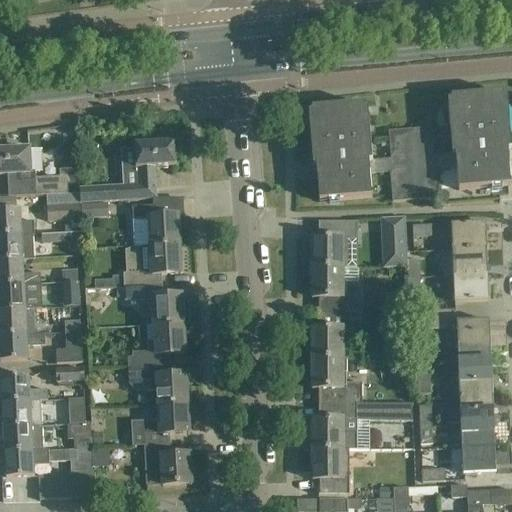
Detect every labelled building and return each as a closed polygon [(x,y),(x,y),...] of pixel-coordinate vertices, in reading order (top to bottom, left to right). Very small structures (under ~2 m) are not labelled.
[(455,155),(458,192),(511,188),(508,151),(511,151),(507,106),(500,107),(499,100),(503,100),(503,95),(451,99),(451,104),(456,104),(456,111),(448,111),(452,155),(455,155)] [(316,167),(319,204),(369,199),(366,163),(372,162),(368,118),(360,118),(360,112),(364,111),(364,106),(312,111),(312,116),(316,115),(317,122),(309,123),(313,167),(316,167)] [(387,174),(390,204),(437,200),(434,170),(449,169),(448,156),(433,157),(431,129),(388,133),(390,161),(376,162),(377,175),(387,174)] [(65,142),(59,152),(70,159),(76,148),(65,142)] [(79,204),(156,200),(155,169),(175,168),(174,144),(134,146),(134,151),(121,152),(123,186),(78,188),(79,196),(79,204)] [(29,151),(0,152),(0,176),(7,176),(8,199),(45,197),(67,195),(67,185),(75,184),(74,171),(58,171),(59,178),(35,180),(35,174),(42,173),(40,150),(29,151)] [(81,234),(79,204),(79,196),(68,197),(67,195),(45,197),(47,225),(64,224),(65,235),(81,234)] [(108,219),(107,205),(81,207),(82,220),(108,219)] [(143,248),(150,248),(179,246),(178,218),(158,219),(158,208),(131,209),(132,223),(133,249),(143,248)] [(0,237),(28,236),(34,236),(33,223),(20,224),(19,211),(0,212),(0,237)] [(394,269),(405,269),(405,254),(404,220),(380,221),(382,269),(394,269)] [(312,240),(312,270),(341,270),(340,255),(345,255),(345,241),(356,241),(356,223),(318,224),(318,240),(312,240)] [(449,226),(450,253),(486,251),(485,225),(449,226)] [(431,238),(431,226),(412,227),(412,239),(431,238)] [(81,248),(81,234),(65,235),(41,236),(41,246),(72,245),(72,248),(81,248)] [(0,262),(21,261),(34,261),(32,237),(34,237),(34,236),(28,236),(0,237),(0,262)] [(162,287),(161,277),(181,276),(179,246),(150,248),(143,248),(144,275),(124,275),(125,288),(162,287)] [(487,277),(486,251),(450,253),(451,278),(487,277)] [(407,280),(420,280),(420,261),(406,262),(405,254),(405,269),(407,269),(407,280)] [(21,261),(0,262),(0,286),(40,285),(40,275),(22,276),(21,261)] [(358,283),(357,270),(341,270),(312,270),(311,300),(318,300),(318,315),(346,315),(345,283),(358,283)] [(61,273),(61,284),(77,284),(77,273),(61,273)] [(112,281),(94,282),(94,291),(124,289),(124,277),(112,277),(112,281)] [(488,303),(487,277),(451,278),(452,304),(488,303)] [(420,280),(407,280),(408,314),(429,313),(429,302),(421,302),(420,280)] [(78,296),(77,284),(61,284),(62,297),(78,296)] [(40,285),(0,286),(0,312),(24,311),(23,287),(41,286),(40,285)] [(162,287),(125,288),(125,303),(153,301),(154,328),(183,326),(182,297),(162,298),(162,287)] [(0,312),(0,337),(13,337),(37,336),(36,311),(24,311),(0,312)] [(332,360),(341,360),(351,360),(351,331),(362,331),(363,315),(346,315),(318,315),(318,331),(312,331),(312,361),(332,360)] [(439,331),(438,319),(415,319),(415,331),(439,331)] [(64,323),(65,334),(80,334),(80,322),(64,323)] [(457,350),(490,349),(489,322),(456,324),(456,326),(450,326),(451,350),(457,350)] [(127,360),(128,368),(166,367),(165,357),(185,356),(183,326),(154,328),(156,354),(132,355),(132,359),(127,360)] [(80,334),(65,334),(65,351),(55,352),(56,366),(82,365),(80,334)] [(37,336),(13,337),(0,337),(0,363),(27,362),(26,349),(45,348),(44,335),(37,336)] [(490,349),(457,350),(458,376),(491,374),(490,349)] [(416,358),(417,377),(429,377),(428,357),(416,358)] [(351,360),(341,360),(332,360),(312,361),(312,391),(318,391),(318,406),(361,406),(361,385),(345,385),(345,373),(346,373),(346,361),(351,361),(351,360)] [(166,367),(128,368),(129,386),(137,393),(158,392),(159,407),(187,405),(186,377),(166,378),(166,367)] [(84,388),(83,370),(55,371),(56,390),(84,388)] [(459,401),(492,400),(491,374),(458,376),(459,401)] [(429,377),(417,377),(418,397),(430,396),(429,377)] [(2,405),(40,403),(47,402),(47,392),(29,392),(29,378),(0,379),(2,405)] [(493,425),(492,400),(459,401),(460,414),(448,414),(448,426),(460,426),(493,425)] [(69,426),(72,426),(85,426),(84,401),(68,401),(69,426)] [(3,430),(41,428),(40,403),(2,405),(3,430)] [(187,405),(159,407),(159,422),(130,423),(131,448),(144,447),(170,446),(169,436),(189,435),(187,405)] [(312,451),(347,450),(356,450),(356,435),(346,435),(346,422),(355,422),(356,407),(361,407),(361,406),(318,406),(318,422),(312,422),(312,451)] [(418,408),(419,428),(432,427),(431,408),(418,408)] [(72,426),(73,451),(76,451),(93,450),(91,425),(85,426),(72,426)] [(461,451),(494,450),(493,425),(460,426),(461,451)] [(432,446),(432,427),(419,428),(419,447),(432,446)] [(41,428),(3,430),(4,454),(32,453),(42,452),(41,428)] [(102,434),(93,435),(94,448),(103,448),(102,434)] [(170,457),(170,446),(144,447),(146,489),(191,487),(190,456),(170,457)] [(70,461),(71,477),(82,476),(94,476),(93,450),(76,451),(76,460),(70,461)] [(356,450),(347,450),(312,451),(312,482),(318,482),(318,498),(348,498),(347,452),(356,452),(356,450)] [(494,450),(461,451),(462,477),(495,475),(494,450)] [(48,464),(47,452),(42,452),(32,453),(4,454),(6,480),(33,479),(33,467),(48,467),(48,464)] [(445,483),(444,471),(421,472),(421,484),(445,483)] [(72,501),(83,501),(82,476),(71,477),(72,501)] [(94,476),(82,476),(83,501),(95,500),(94,476)] [(61,478),(62,502),(72,501),(71,477),(61,478)] [(51,502),(50,478),(38,479),(39,503),(51,502)] [(51,502),(62,502),(61,478),(50,478),(51,502)] [(482,511),(482,508),(511,507),(511,493),(511,491),(466,493),(466,488),(450,488),(450,489),(465,489),(465,500),(467,500),(467,511),(482,511)] [(465,489),(450,489),(451,500),(465,500),(465,489)] [(393,491),(393,490),(379,490),(379,501),(392,501),(392,491),(393,491)] [(408,511),(408,490),(393,491),(394,511),(408,511)] [(347,502),(318,502),(318,511),(347,511),(347,502)]
